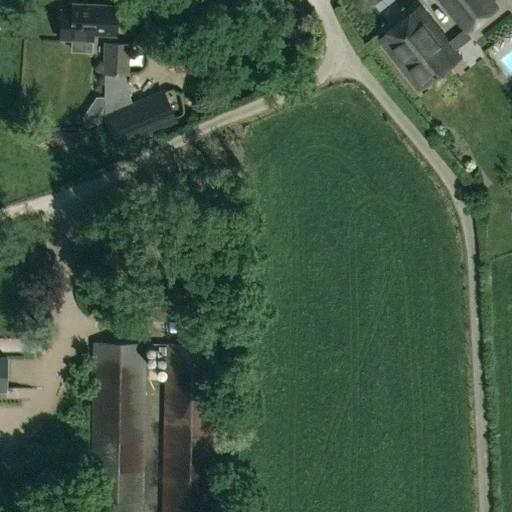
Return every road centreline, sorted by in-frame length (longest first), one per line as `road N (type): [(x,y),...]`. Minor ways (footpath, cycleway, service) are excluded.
road 1 (unclassified): [(484,511),(467,213),(455,180),(348,55)]
road 2 (unclassified): [(71,196),(348,55)]
